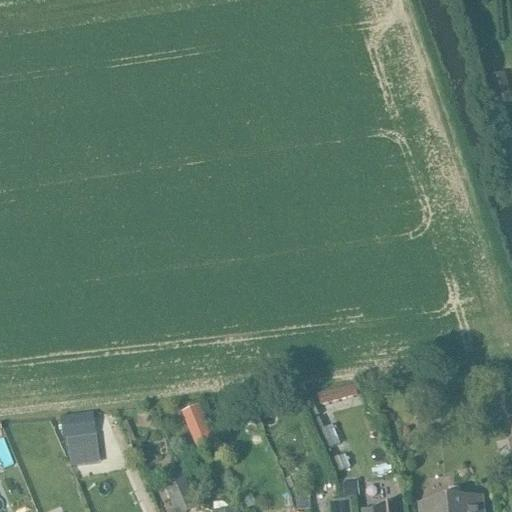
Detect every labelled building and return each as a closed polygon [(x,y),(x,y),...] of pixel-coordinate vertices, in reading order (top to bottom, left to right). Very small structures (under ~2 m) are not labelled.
[(504,75),(484,82),(490,99),(493,108),(511,101),(511,96),(504,75)] [(349,387),(314,396),(316,406),(352,396),(349,387)] [(198,407),(181,414),(197,451),(214,444),(198,407)] [(95,438),(92,416),(61,420),(64,441),(95,438)] [(318,419),(311,422),(316,433),(322,430),(318,419)] [(127,422),(121,424),(129,443),(134,441),(127,422)] [(305,427),(299,429),(301,436),(308,434),(305,427)] [(333,448),(325,429),(316,433),(324,452),(333,448)] [(135,447),(134,451),(135,455),(139,456),(143,455),(144,451),(143,447),(139,446),(135,447)] [(343,473),(343,472),(338,460),(337,459),(330,462),(336,476),(343,473)] [(183,475),(162,484),(173,511),(191,511),(198,509),(183,475)] [(344,499),(358,497),(357,484),(342,485),(344,499)] [(309,495),(295,496),(296,511),(307,511),(310,511),(309,495)] [(251,496),(242,500),(247,511),(256,507),(251,496)] [(482,511),(482,500),(418,506),(419,511),(482,511)] [(351,511),(350,501),(329,503),(329,511),(351,511)]
